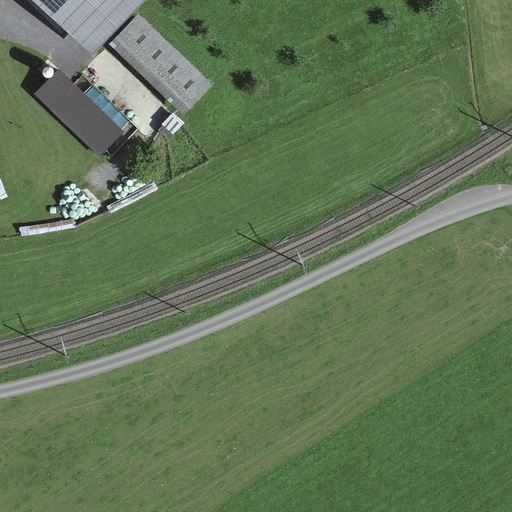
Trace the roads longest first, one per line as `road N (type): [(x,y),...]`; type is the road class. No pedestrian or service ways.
road 1 (unclassified): [(0,391),(225,320),(423,226),(511,194)]
road 2 (track): [(0,30),(66,49),(153,114)]
